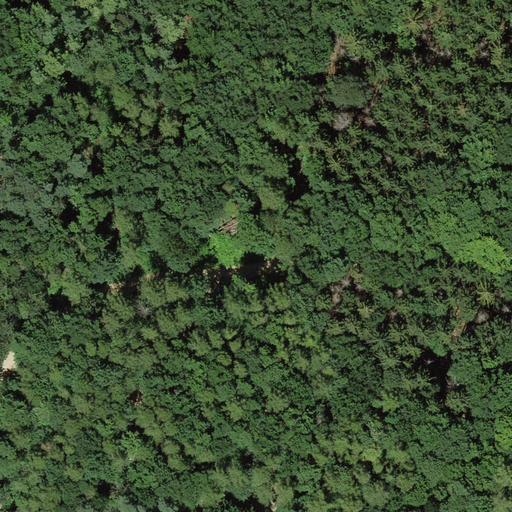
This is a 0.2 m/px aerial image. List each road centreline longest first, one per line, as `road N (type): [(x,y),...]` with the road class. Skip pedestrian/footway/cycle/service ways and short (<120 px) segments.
road 1 (track): [(511,271),(452,259),(324,258),(142,277),(66,305),(31,330),(0,374)]
road 2 (track): [(284,511),(264,503),(205,508),(149,490),(130,463),(139,405),(159,363),(213,301),(219,269)]
